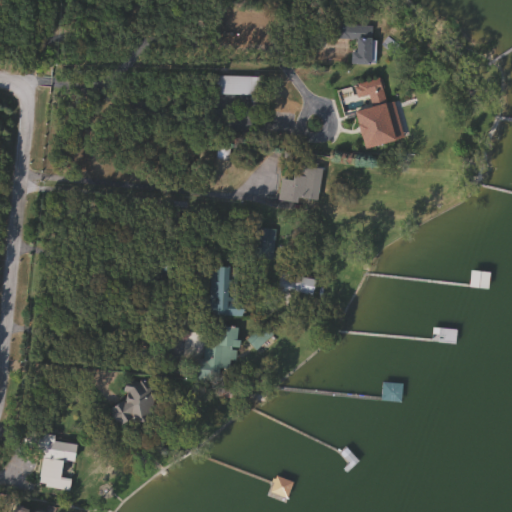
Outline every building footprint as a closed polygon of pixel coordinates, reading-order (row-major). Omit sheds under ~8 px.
[(370,24),(368,64),(352,63),(353,39),(334,38),(334,23),(370,24)] [(212,94),(212,75),(258,76),(258,95),(212,94)] [(361,147),(353,109),(368,106),(366,95),(355,97),(352,84),(378,78),(384,103),(393,101),(401,138),(361,147)] [(276,199),(279,178),(292,180),(294,164),(319,167),(314,205),(276,199)] [(205,314),(207,266),(238,267),(236,315),(205,314)] [(486,289),(467,286),(469,270),(487,272),(486,289)] [(274,299),(280,272),(314,279),(310,295),(287,290),(285,302),(274,299)] [(217,379),(192,378),(192,358),(205,359),(207,325),(233,326),(231,368),(217,367),(217,379)] [(156,386),(144,427),(112,418),(124,377),(156,386)] [(399,401),(379,401),(379,382),(399,383),(399,401)] [(75,442),(71,462),(60,460),(56,478),(38,475),(42,451),(21,447),(24,432),(75,442)]
